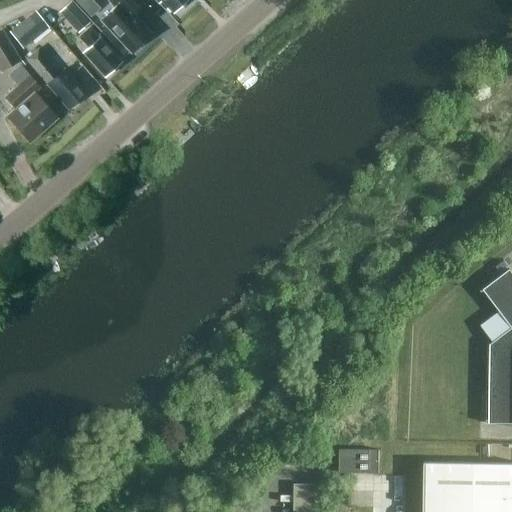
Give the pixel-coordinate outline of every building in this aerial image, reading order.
[(101,9),(93,0),(75,0),(92,18),(101,9)] [(100,19),(132,51),(149,34),(130,16),(141,5),(136,0),(116,0),(118,2),(100,19)] [(161,0),(173,11),(184,0),(155,0),(158,3),(161,0)] [(89,22),(71,2),(61,11),(79,31),(89,22)] [(12,31),(25,47),(50,27),(36,11),(12,31)] [(88,47),(83,52),(105,76),(121,61),(89,27),(78,37),(88,47)] [(0,29),(0,71),(21,59),(2,28),(0,29)] [(39,49),(26,60),(68,108),(85,93),(63,68),(58,71),(39,49)] [(8,117),(30,142),(57,118),(34,92),(39,88),(29,77),(6,98),(16,110),(8,117)] [(511,328),(494,342),(491,344),(490,424),(511,424),(511,271),(511,270),(484,290),(511,327),(511,328)] [(482,326),(494,342),(511,328),(500,313),(482,326)] [(340,473),(379,473),(379,450),(340,450),(340,473)] [(511,511),(511,464),(425,463),(424,511),(511,511)] [(316,511),(317,484),(294,484),(293,511),(316,511)]
